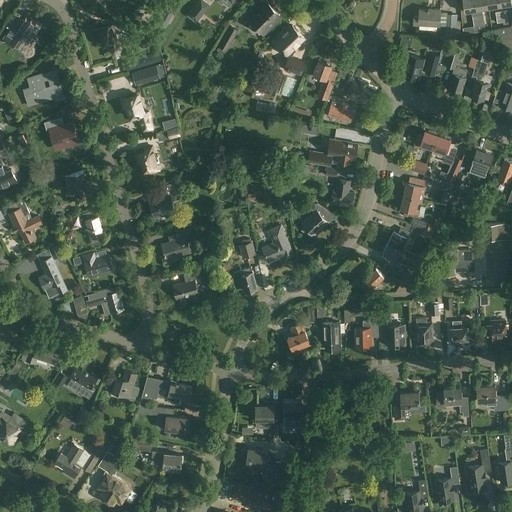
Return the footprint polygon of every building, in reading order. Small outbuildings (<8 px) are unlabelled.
[(205,0),(198,0),(187,14),(196,22),(210,4),(205,0)] [(462,0),(465,12),(477,10),(475,0),(462,0)] [(487,0),(475,0),(477,10),(489,8),(487,0)] [(274,6),(272,7),(268,3),(257,14),(255,12),(244,23),(247,27),(252,22),(263,33),(268,27),(270,28),(275,23),(274,22),(280,15),(279,14),(280,12),(280,10),(276,6),(274,6)] [(428,8),(427,8),(427,9),(420,9),(419,16),(414,15),(414,23),(439,25),(440,9),(428,8)] [(165,10),(158,23),(166,27),(173,14),(165,10)] [(446,13),(445,33),(456,34),(457,13),(446,13)] [(36,22),(35,23),(31,20),(30,21),(25,18),(24,19),(18,15),(3,38),(10,42),(11,41),(20,47),(22,43),(30,49),(38,37),(34,35),(41,25),(36,22)] [(110,43),(113,51),(119,50),(112,24),(96,29),(98,37),(101,36),(104,45),(110,43)] [(230,24),(218,45),(219,46),(217,49),(223,52),(225,49),(227,50),(239,29),(230,24)] [(284,51),(289,56),(285,68),(302,74),(306,62),(292,57),(294,52),(292,50),(305,37),(293,25),(276,42),(278,45),(277,46),(278,48),(281,51),(282,52),(284,51)] [(494,28),(495,35),(501,34),(511,31),(511,27),(511,25),(494,28)] [(511,37),(511,31),(501,34),(502,39),(511,37)] [(475,67),(485,71),(486,69),(488,62),(484,60),(491,37),(484,36),(477,58),(475,67)] [(511,43),(511,37),(502,39),(503,45),(511,43)] [(431,54),(426,71),(441,76),(450,39),(444,38),(439,56),(431,54)] [(446,64),(455,67),(460,52),(450,49),(446,64)] [(424,58),(408,54),(403,75),(419,79),(424,58)] [(144,56),(123,62),(125,70),(146,64),(144,56)] [(326,78),(325,81),(324,80),(318,96),(327,100),(337,73),(330,70),(332,64),(319,60),(314,74),(326,78)] [(132,74),(136,84),(160,77),(156,66),(132,74)] [(467,70),(457,67),(456,69),(454,69),(448,89),(461,93),(466,77),(465,77),(467,70)] [(488,69),(486,69),(485,71),(475,67),(471,78),(476,79),(471,95),(471,97),(481,100),(482,99),(484,99),(484,98),(488,99),(491,91),(488,91),(491,84),(490,83),(492,75),(487,73),(488,69)] [(31,86),(24,88),(29,105),(64,95),(61,85),(61,84),(61,82),(60,82),(58,75),(49,78),(51,85),(44,87),(40,74),(28,78),(31,86)] [(368,82),(359,79),(358,80),(350,77),(348,82),(352,84),(347,96),(370,105),(375,89),(367,86),(368,82)] [(511,84),(507,83),(499,105),(511,109),(511,84)] [(196,97),(204,91),(200,85),(192,90),(196,97)] [(128,106),(131,117),(133,122),(140,120),(144,131),(153,128),(151,122),(154,121),(151,111),(144,113),(138,94),(123,99),(125,107),(128,106)] [(328,115),(349,122),(353,111),(346,109),(348,105),(333,101),(328,115)] [(301,109),(294,107),(292,114),(299,117),(301,109)] [(54,114),(55,120),(69,117),(67,111),(54,114)] [(49,129),(55,149),(63,146),(64,147),(70,146),(70,144),(79,142),(73,121),(55,127),(52,119),(44,121),(47,130),(49,129)] [(178,126),(167,129),(167,130),(157,133),(159,140),(170,137),(170,138),(181,135),(178,126)] [(416,142),(433,149),(438,135),(425,130),(424,135),(419,133),(416,142)] [(451,139),(438,135),(433,149),(431,153),(444,158),(445,155),(451,158),(453,152),(451,151),(453,145),(449,144),(451,139)] [(350,163),(351,158),(355,158),(357,143),(329,139),(327,154),(311,151),(310,159),(331,163),(331,162),(338,163),(338,161),(350,163)] [(139,162),(142,161),(146,174),(153,172),(152,171),(159,169),(152,146),(145,148),(146,151),(137,154),(139,162)] [(489,164),(493,154),(477,148),(470,168),(484,174),(488,164),(489,164)] [(401,165),(424,174),(428,163),(404,155),(401,165)] [(456,156),(445,180),(453,183),(463,159),(456,156)] [(511,161),(505,158),(498,179),(510,183),(511,180),(511,161)] [(5,170),(0,159),(0,189),(18,181),(12,167),(5,170)] [(339,168),(327,167),(326,174),(338,176),(339,168)] [(79,188),(82,198),(93,195),(90,185),(91,185),(90,180),(87,181),(83,170),(65,176),(69,191),(79,188)] [(460,172),(455,183),(461,186),(466,175),(460,172)] [(336,190),(334,189),(332,204),(352,207),(354,192),(349,191),(350,180),(338,178),(336,190)] [(407,182),(404,195),(418,198),(422,199),(426,181),(412,178),(411,183),(407,182)] [(453,185),(434,178),(431,184),(450,192),(453,185)] [(174,200),(182,197),(178,181),(163,185),(166,194),(165,197),(150,201),(155,216),(166,213),(167,216),(176,213),(173,202),(174,200)] [(405,209),(404,213),(418,217),(422,199),(418,198),(404,195),(401,208),(405,209)] [(15,226),(13,227),(16,232),(20,229),(26,241),(34,238),(30,228),(42,222),(38,216),(32,218),(23,199),(9,206),(12,212),(9,213),(15,226)] [(303,223),(313,234),(320,228),(321,230),(330,221),(328,219),(333,213),(318,203),(314,207),(317,211),(303,223)] [(82,225),(87,224),(85,219),(93,217),(91,210),(67,218),(70,229),(83,226),(82,225)] [(93,217),(85,219),(87,224),(93,245),(104,241),(102,234),(103,234),(98,216),(93,217)] [(425,222),(413,217),(410,223),(413,224),(424,228),(430,231),(430,230),(435,232),(437,227),(425,222)] [(286,258),(294,255),(281,224),(269,230),(274,242),(263,247),(269,261),(284,254),(286,258)] [(484,241),(506,240),(505,225),(483,225),(484,241)] [(175,239),(175,240),(162,244),(166,258),(190,251),(186,236),(192,235),(190,228),(179,231),(181,237),(175,239)] [(400,228),(398,232),(394,230),(388,242),(402,249),(410,232),(400,228)] [(430,231),(424,228),(421,234),(427,237),(428,235),(433,237),(435,234),(430,231)] [(250,238),(240,240),(241,245),(240,245),(244,258),(256,254),(252,242),(251,242),(250,238)] [(388,242),(382,254),(387,256),(385,261),(394,265),(402,249),(388,242)] [(53,246),(56,254),(63,251),(59,243),(53,246)] [(213,249),(216,259),(226,256),(224,246),(213,249)] [(455,275),(455,272),(475,271),(474,249),(441,250),(442,262),(441,262),(441,264),(442,264),(442,275),(455,275)] [(48,250),(39,254),(42,261),(41,261),(47,274),(40,277),(45,288),(49,297),(59,292),(59,293),(67,289),(48,250)] [(91,267),(93,275),(113,269),(109,254),(95,258),(93,252),(83,255),(87,268),(91,267)] [(253,272),(253,271),(252,267),(239,270),(245,291),(258,287),(253,272)] [(370,273),(369,271),(367,273),(362,278),(366,282),(361,286),(367,292),(380,280),(385,285),(389,282),(384,276),(376,267),(370,273)] [(405,275),(411,278),(414,272),(407,269),(405,275)] [(179,304),(185,302),(184,297),(191,295),(192,300),(199,298),(194,279),(199,278),(197,271),(184,274),(186,281),(173,284),(179,304)] [(406,287),(411,278),(405,275),(400,284),(406,287)] [(90,299),(87,300),(88,306),(107,301),(110,313),(124,309),(119,291),(114,292),(113,287),(85,295),(89,294),(90,299)] [(488,293),(480,293),(481,304),(488,304),(488,293)] [(453,307),(452,296),(445,297),(445,308),(453,307)] [(309,314),(310,322),(316,321),(314,305),(308,306),(309,314)] [(354,309),(344,309),(345,322),(350,322),(354,309)] [(382,336),(389,336),(389,344),(405,344),(404,324),(389,325),(388,317),(381,317),(382,336)] [(364,349),(370,349),(370,347),(371,347),(370,334),(378,334),(378,319),(363,320),(363,327),(355,328),(356,347),(364,347),(364,349)] [(468,323),(461,324),(461,320),(453,321),(453,327),(451,327),(451,343),(461,343),(460,339),(468,339),(468,323)] [(485,331),(488,331),(488,339),(491,341),(494,341),(496,339),(496,337),(506,336),(505,320),(492,320),(492,324),(484,324),(485,331)] [(326,349),(341,348),(340,333),(340,332),(339,321),(323,322),(323,337),(326,337),(326,349)] [(432,322),(426,322),(426,325),(416,326),(417,345),(425,344),(425,342),(426,342),(426,341),(433,341),(432,322)] [(293,350),(310,342),(302,323),(291,328),(294,335),(288,338),(293,350)] [(49,362),(56,365),(59,356),(52,353),(54,347),(39,342),(36,351),(30,349),(26,360),(35,363),(37,358),(49,362)] [(91,388),(98,377),(86,370),(89,358),(81,356),(79,363),(71,376),(78,380),(75,385),(87,392),(90,387),(91,388)] [(9,374),(14,378),(22,366),(17,363),(9,374)] [(111,379),(111,377),(106,388),(112,390),(118,393),(129,396),(129,397),(130,399),(134,400),(135,399),(136,395),(137,396),(139,387),(134,385),(137,374),(126,370),(123,377),(117,375),(115,381),(111,379)] [(68,376),(61,372),(55,382),(62,386),(68,376)] [(9,386),(12,381),(3,375),(1,378),(0,376),(0,385),(3,381),(9,386)] [(148,377),(139,404),(142,404),(147,405),(149,397),(157,398),(159,388),(170,390),(168,397),(176,398),(177,396),(190,398),(193,387),(177,383),(177,382),(176,382),(175,383),(148,377)] [(495,385),(477,386),(478,402),(487,401),(487,405),(494,405),(494,411),(509,410),(508,396),(496,396),(495,385)] [(468,398),(462,398),(461,387),(444,388),(444,394),(436,395),(437,407),(446,406),(445,404),(460,403),(460,413),(463,412),(463,415),(469,415),(468,398)] [(395,419),(403,419),(402,407),(410,406),(410,412),(426,412),(425,404),(420,405),(419,391),(400,392),(401,400),(394,400),(395,419)] [(308,418),(302,418),(302,401),(284,401),(284,414),(285,423),(293,423),(293,414),(298,414),(298,423),(301,423),(301,432),(308,432),(308,418)] [(256,419),(256,427),(271,427),(271,436),(278,436),(278,424),(274,424),(274,405),(256,405),(256,411),(254,411),(254,419),(256,419)] [(185,432),(187,417),(174,415),(175,408),(154,406),(153,413),(167,415),(165,430),(185,432)] [(0,434),(13,443),(23,427),(23,428),(28,420),(14,411),(12,415),(2,409),(0,413),(0,412),(0,434)] [(112,435),(110,444),(119,446),(120,436),(112,435)] [(150,450),(151,439),(141,438),(134,438),(133,448),(140,448),(140,449),(150,450)] [(90,453),(89,454),(98,459),(105,447),(97,442),(90,453)] [(89,454),(90,453),(74,444),(66,456),(61,453),(56,462),(58,463),(57,465),(63,469),(64,467),(70,471),(69,474),(75,478),(89,454)] [(511,447),(506,449),(507,462),(498,463),(501,483),(508,482),(508,484),(511,483),(511,447)] [(288,467),(282,467),(282,462),(275,462),(274,454),(269,454),(269,452),(249,449),(246,466),(259,467),(259,465),(267,466),(267,464),(275,465),(275,481),(288,481),(288,467)] [(483,465),(468,467),(472,494),(479,492),(479,488),(487,487),(486,480),(485,472),(492,471),(488,449),(481,450),(483,465)] [(180,470),(181,464),(182,464),(183,455),(153,451),(152,460),(163,461),(163,462),(164,462),(163,468),(180,470)] [(450,467),(452,478),(436,480),(440,506),(448,505),(447,501),(455,500),(454,493),(455,492),(454,485),(460,484),(458,466),(450,467)] [(124,480),(109,470),(98,487),(103,491),(100,496),(114,504),(117,499),(122,503),(125,498),(131,502),(137,493),(122,483),(124,480)] [(324,479),(315,476),(310,490),(319,493),(324,479)] [(168,484),(157,478),(155,484),(165,489),(168,484)] [(429,497),(426,479),(419,480),(420,490),(405,493),(407,511),(423,511),(423,506),(422,498),(429,497)] [(277,508),(280,492),(236,483),(233,499),(277,508)] [(156,511),(172,511),(168,506),(167,507),(162,500),(152,507),(156,511)]
